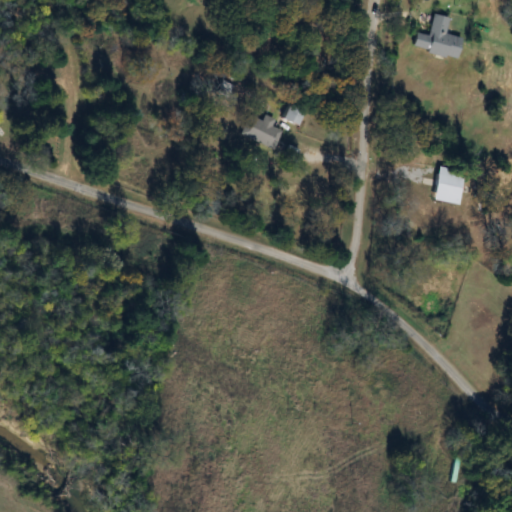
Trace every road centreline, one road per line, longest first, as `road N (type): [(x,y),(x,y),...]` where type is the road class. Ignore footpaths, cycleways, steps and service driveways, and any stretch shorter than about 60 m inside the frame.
road 1 (residential): [(0,160),(347,279),(496,416),(511,421)]
road 2 (residential): [(376,0),(358,233),(347,279)]
